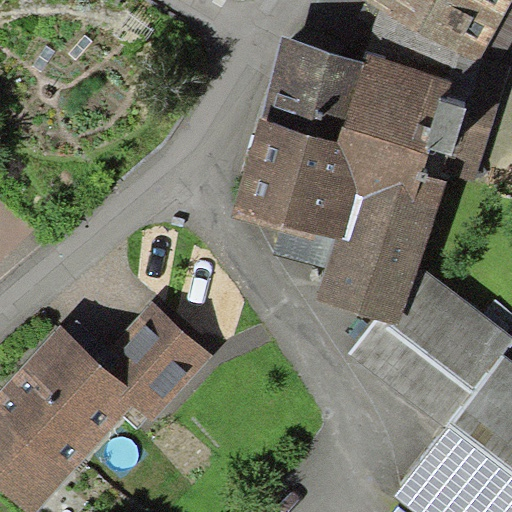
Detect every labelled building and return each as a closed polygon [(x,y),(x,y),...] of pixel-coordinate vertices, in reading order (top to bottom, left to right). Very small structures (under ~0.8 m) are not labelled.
[(511,0),(366,0),(379,9),(478,61),(480,57),(511,0)] [(511,38),(511,0),(480,57),(499,62),(511,38)] [(266,96),(260,118),(336,142),(342,126),(429,153),(422,174),(444,181),(447,172),(475,180),(511,65),(499,62),(480,57),(478,61),(379,9),(362,64),(281,32),(266,96)] [(419,263),(444,181),(422,174),(429,153),(342,126),(336,142),(260,118),(231,212),(281,228),(274,253),(326,269),(317,299),(376,318),(399,325),(419,263)] [(511,345),(511,335),(419,263),(399,325),(376,318),(351,352),(448,425),(395,494),(417,511),(511,511),(511,360),(505,355),(511,345)] [(214,353),(153,299),(109,347),(119,356),(110,367),(131,383),(122,395),(131,403),(153,419),(214,353)] [(0,387),(0,486),(30,511),(35,511),(131,403),(122,395),(131,383),(110,367),(119,356),(109,347),(77,317),(68,328),(61,321),(0,387)]
